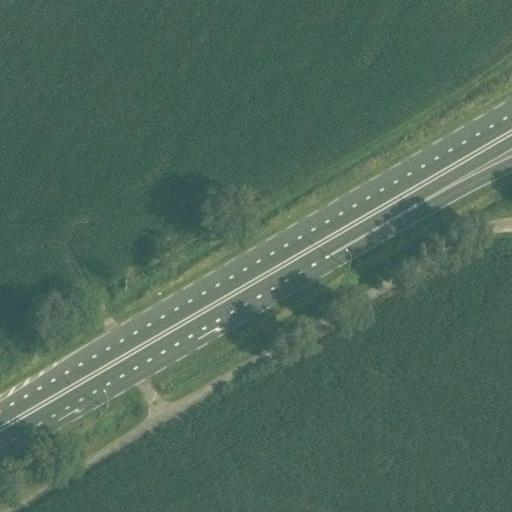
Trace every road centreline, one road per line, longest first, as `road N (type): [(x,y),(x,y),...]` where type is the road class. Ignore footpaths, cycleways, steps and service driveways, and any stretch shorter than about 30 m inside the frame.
road 1 (unclassified): [(16,511),(469,239),(511,230)]
road 2 (primary): [(0,430),(321,246)]
road 3 (primary): [(321,246),(511,134)]
road 4 (primary): [(321,246),(511,165)]
